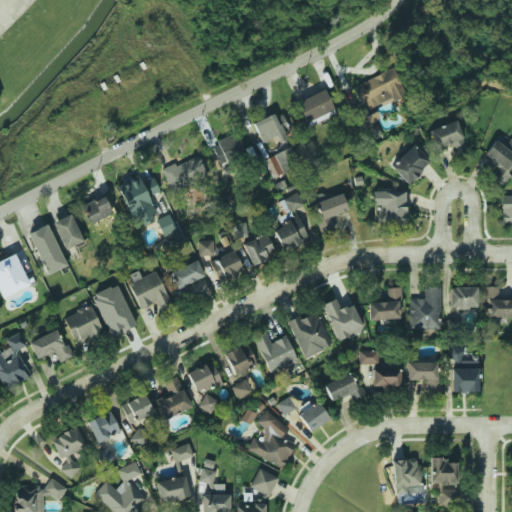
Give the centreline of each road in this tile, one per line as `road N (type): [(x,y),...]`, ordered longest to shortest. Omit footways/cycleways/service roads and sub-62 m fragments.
road 1 (residential): [(0,434),(348,261),(511,253)]
road 2 (residential): [(0,213),(358,31),(398,0)]
road 3 (residential): [(296,511),(317,469),(366,434),(511,424)]
road 4 (residential): [(471,253),(471,202),(456,190),(442,201),(440,253)]
